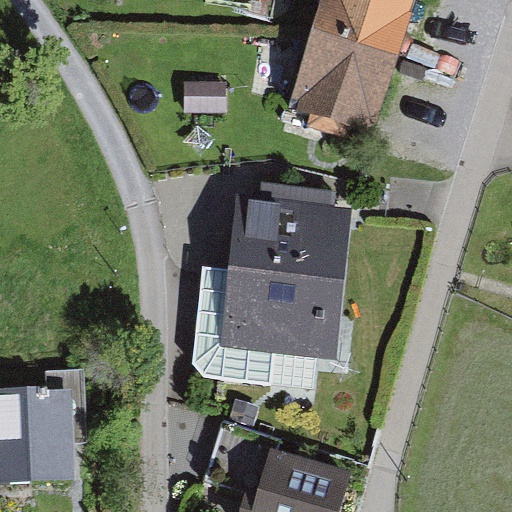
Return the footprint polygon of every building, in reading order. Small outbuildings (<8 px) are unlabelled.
[(322,0),(312,37),(397,62),(415,0),(322,0)] [(312,37),(289,107),(311,114),(306,127),(343,139),(347,127),(375,136),(397,62),(312,37)] [(227,84),(186,85),(187,115),(228,113),(227,84)] [(350,201),(240,188),(230,273),(203,270),(192,366),(203,379),(313,392),(316,359),(332,361),(350,201)] [(0,482),(73,479),(69,390),(0,392),(0,482)] [(259,408),(235,400),(229,419),(253,427),(259,408)] [(245,494),(258,498),(271,450),(275,439),(224,424),(207,483),(245,494)] [(339,511),(350,472),(271,450),(258,498),(245,494),(240,511),(339,511)]
